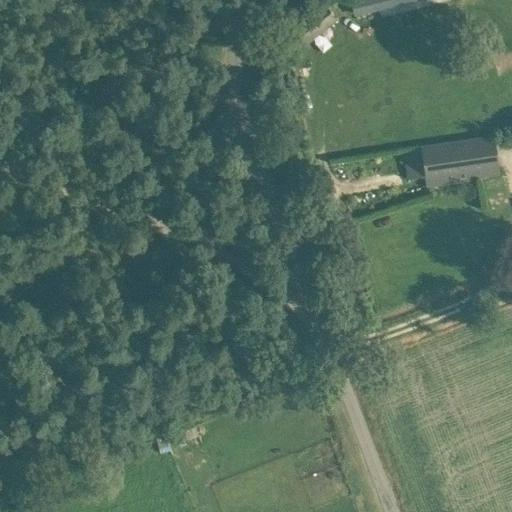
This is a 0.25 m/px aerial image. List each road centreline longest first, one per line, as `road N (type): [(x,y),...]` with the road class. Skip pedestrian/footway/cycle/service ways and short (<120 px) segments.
road 1 (unclassified): [(395,511),(240,111),(230,71),(243,0)]
road 2 (track): [(178,225),(0,159)]
road 3 (track): [(306,286),(284,291),(178,225)]
